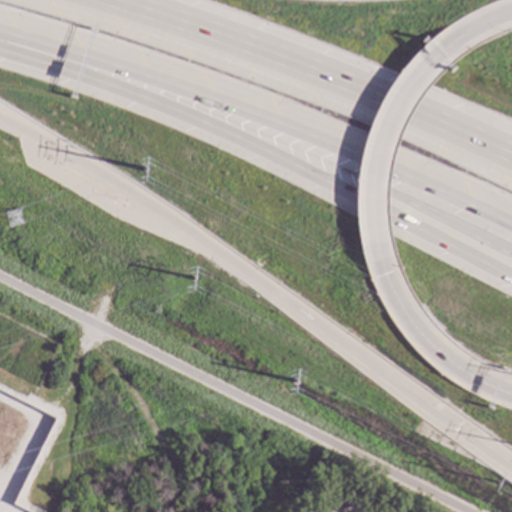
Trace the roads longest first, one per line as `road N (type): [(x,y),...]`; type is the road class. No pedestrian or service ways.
road 1 (motorway): [(24,48),(281,160),(511,278)]
road 2 (motorway): [(24,48),(150,81),(302,135),(511,227)]
road 3 (motorway): [(511,160),(290,63),(106,0)]
road 4 (motorway): [(0,128),(199,244),(313,325)]
road 5 (motorway): [(313,325),(511,467)]
road 6 (motorway): [(429,59),(399,99),(375,157),(378,251)]
road 7 (motorway): [(378,251),(409,321),(431,347),(511,396)]
